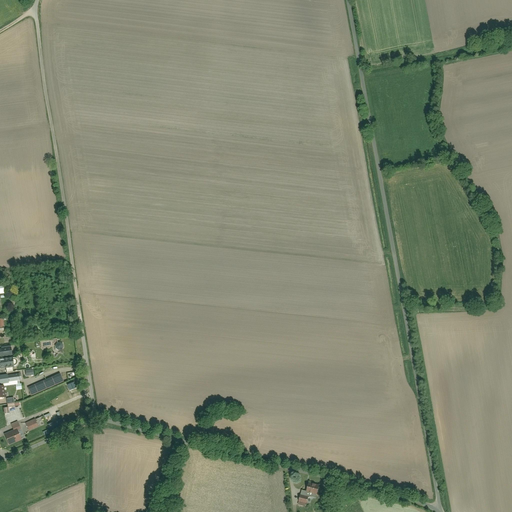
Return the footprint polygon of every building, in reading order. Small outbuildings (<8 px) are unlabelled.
[(56,347),(56,349),(58,350),(60,351),(63,350),(64,347),(64,345),(62,343),(60,342),(57,343),(56,345),(56,347)] [(0,355),(0,369),(2,369),(2,368),(18,368),(18,357),(2,358),(2,356),(0,355)] [(0,376),(0,383),(2,383),(3,386),(8,385),(8,382),(15,381),(14,374),(0,376)] [(36,419),(27,423),(31,431),(40,426),(36,419)] [(18,422),(11,425),(14,431),(21,428),(18,422)] [(6,436),(10,446),(23,441),(19,431),(6,436)] [(310,484),(308,493),(319,496),(322,487),(310,484)] [(302,495),(300,503),(309,505),(310,497),(302,495)]
